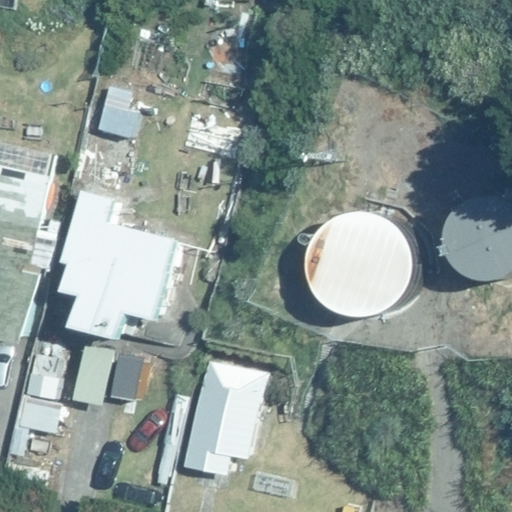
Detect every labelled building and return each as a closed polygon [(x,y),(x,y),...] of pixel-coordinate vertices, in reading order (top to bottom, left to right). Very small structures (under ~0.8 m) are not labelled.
[(0,0),(0,5),(11,8),(12,0),(0,0)] [(136,90),(110,84),(99,129),(133,137),(139,111),(132,109),(136,90)] [(428,152),(427,146),(427,143),(426,140),(425,137),(423,134),(422,131),(420,129),(418,126),(415,124),(413,122),(410,120),(407,119),(404,118),(401,117),(398,116),(395,116),(392,115),(389,116),(386,116),(383,117),(380,117),(377,119),(374,120),(371,122),(369,124),(366,126),(364,128),(362,130),(360,133),(359,136),(357,139),(356,142),(356,145),(355,148),(355,151),(355,155),(356,158),(356,161),(357,164),(358,167),(360,170),(361,172),(363,175),(365,177),(368,179),(370,181),(373,183),(376,185),(379,186),(382,187),(385,188),(388,188),(391,188),(394,188),(397,188),(400,187),(403,186),(406,185),(409,184),(412,182),(414,180),(417,178),(419,176),(421,173),(423,170),(424,168),(425,165),(427,162),(427,159),(428,155),(428,152)] [(131,164),(103,155),(93,190),(120,198),(131,164)] [(0,339),(22,345),(60,181),(0,167),(0,339)] [(72,265),(66,289),(82,293),(73,325),(118,338),(126,312),(158,321),(180,242),(112,222),(118,200),(83,190),(62,262),(72,265)] [(454,260),(468,276),(481,283),(497,285),(511,282),(511,281),(511,195),(505,192),(484,192),(465,202),(452,219),(448,240),(454,260)] [(373,212),(350,214),(331,223),(318,239),(312,259),(314,280),(324,298),(340,311),(360,317),(383,313),(402,301),(414,282),(417,259),(410,237),(394,221),(373,212)] [(117,351),(87,344),(74,399),(104,406),(117,351)] [(62,435),(70,359),(71,352),(35,348),(31,392),(20,391),(16,430),(62,435)] [(208,360),(184,465),(230,475),(234,457),(250,460),(270,374),(208,360)]
